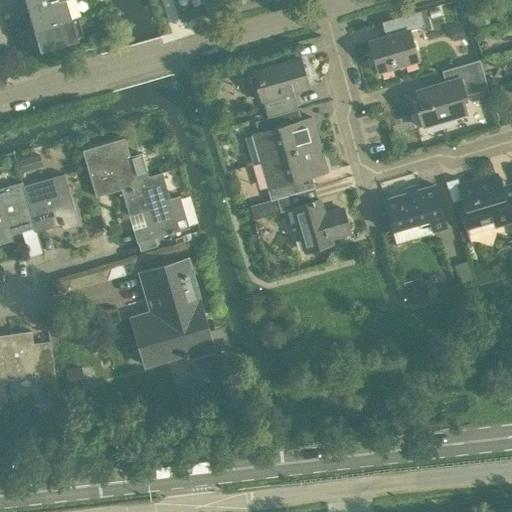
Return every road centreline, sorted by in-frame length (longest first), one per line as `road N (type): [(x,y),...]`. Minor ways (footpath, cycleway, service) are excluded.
road 1 (primary): [(0,497),(511,436)]
road 2 (unclassified): [(142,511),(511,469)]
road 3 (residential): [(323,8),(360,179),(511,143)]
road 4 (residential): [(0,102),(170,53)]
road 5 (residential): [(323,8),(170,53)]
road 6 (residential): [(0,282),(123,248)]
